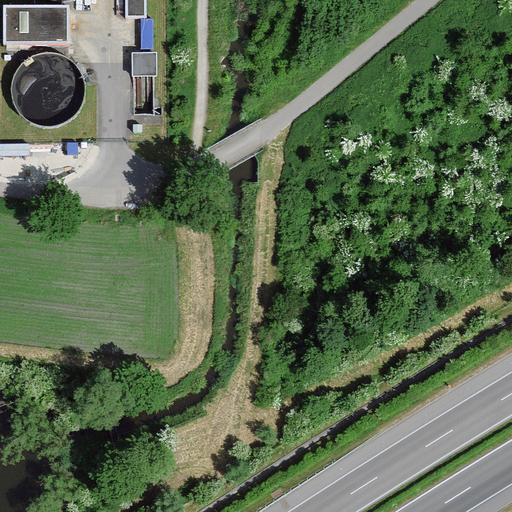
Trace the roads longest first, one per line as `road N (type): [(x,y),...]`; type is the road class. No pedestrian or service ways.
road 1 (track): [(429,0),(262,134),(190,171)]
road 2 (motorway): [(511,393),(322,511)]
road 3 (track): [(107,0),(105,196)]
road 4 (unclassified): [(190,171),(131,196),(0,189)]
